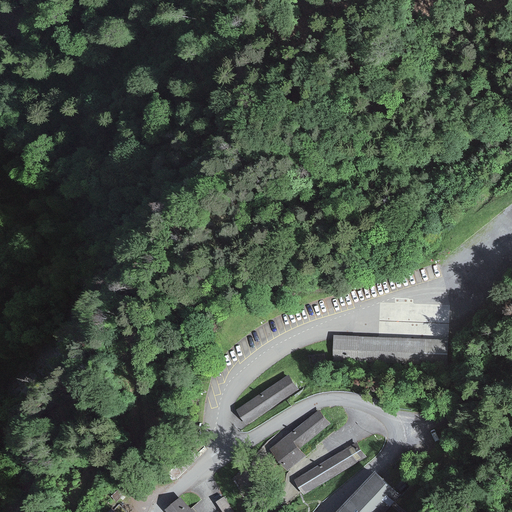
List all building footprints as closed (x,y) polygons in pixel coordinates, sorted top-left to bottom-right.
[(447,340),(336,335),(335,358),(446,363),(447,340)] [(290,377),(239,410),(246,422),(297,389),(290,377)] [(319,413),(272,450),(287,469),(304,455),(298,448),(328,424),(319,413)] [(364,457),(356,444),(296,480),(303,493),(364,457)] [(378,511),(400,491),(378,470),(336,511),(378,511)] [(195,511),(181,496),(165,510),(166,511),(195,511)]
